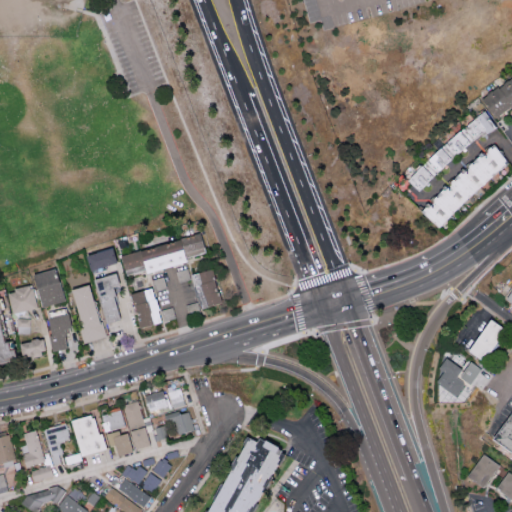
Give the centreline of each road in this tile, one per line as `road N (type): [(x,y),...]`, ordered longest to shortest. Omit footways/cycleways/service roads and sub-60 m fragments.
road 1 (trunk): [(344,300),(237,0)]
road 2 (trunk): [(438,511),(412,401),(414,363),(434,319),(490,259),(496,227)]
road 3 (trunk): [(186,347),(272,360),(318,381),(388,485)]
road 4 (trunk): [(241,99),(320,307)]
road 5 (trunk): [(320,307),(398,511)]
road 6 (secondary): [(511,211),(432,270),(344,300)]
road 7 (trunk): [(411,478),(344,300)]
road 8 (secondary): [(144,361),(0,397)]
